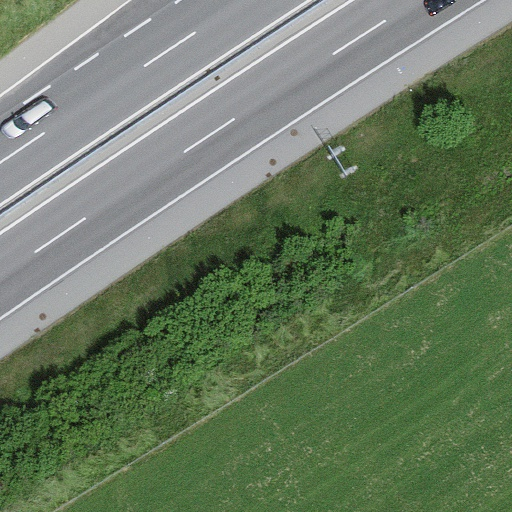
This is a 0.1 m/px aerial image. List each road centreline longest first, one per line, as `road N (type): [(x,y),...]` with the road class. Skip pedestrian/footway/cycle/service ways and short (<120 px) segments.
road 1 (motorway): [(0,277),(420,0)]
road 2 (motorway): [(243,0),(0,162)]
